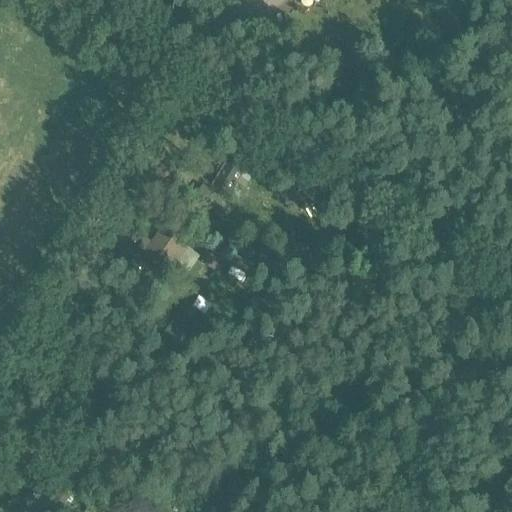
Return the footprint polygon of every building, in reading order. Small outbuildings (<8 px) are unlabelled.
[(271,17),(247,20),(249,37),(273,34),(271,17)] [(400,34),(399,50),(409,51),(409,55),(421,55),(423,31),(411,30),(410,34),(400,34)] [(194,185),(188,194),(197,200),(193,206),(201,212),(206,206),(219,215),(226,206),(219,201),(224,193),(202,179),(198,187),(194,185)] [(143,258),(169,276),(186,249),(161,232),(143,258)] [(281,264),(308,282),(320,263),(293,246),(281,264)] [(186,249),(169,276),(181,285),(199,258),(186,249)] [(211,250),(201,264),(219,276),(229,263),(211,250)] [(263,303),(284,317),(294,302),(273,289),(263,303)] [(112,429),(124,436),(132,423),(121,415),(112,429)] [(225,491),(251,508),(266,483),(240,467),(225,491)] [(61,511),(66,505),(61,501),(41,486),(25,508),(30,511),(61,511)]
